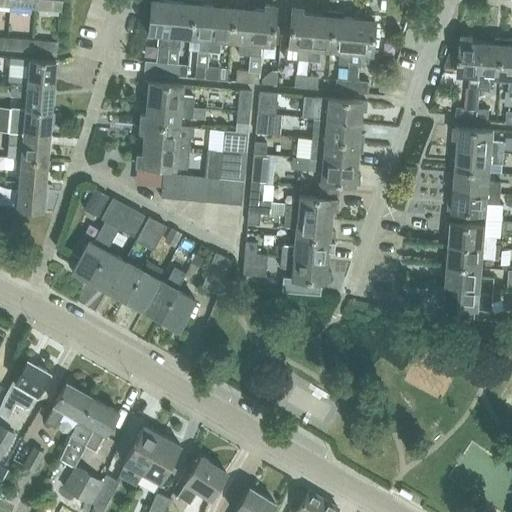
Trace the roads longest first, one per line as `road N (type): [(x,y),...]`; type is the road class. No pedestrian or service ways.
road 1 (tertiary): [(386,511),(31,305)]
road 2 (residential): [(350,287),(447,0)]
road 3 (residential): [(78,170),(127,0)]
road 4 (residential): [(237,241),(78,170)]
road 5 (residential): [(31,305),(78,170)]
